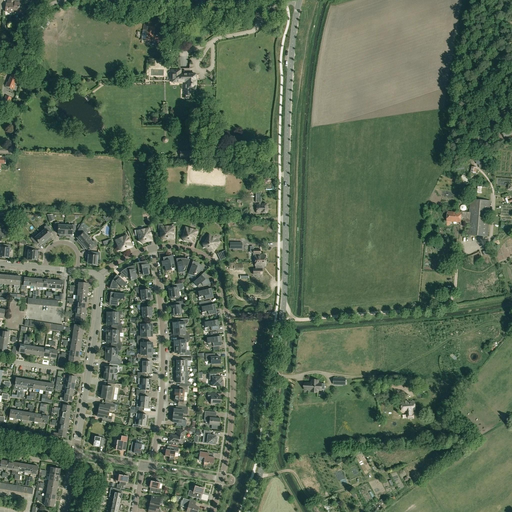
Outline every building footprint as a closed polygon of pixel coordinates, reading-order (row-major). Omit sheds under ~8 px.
[(14,12),(14,11),(14,0),(11,0),(12,1),(10,1),(10,3),(6,3),(6,12),(14,12)] [(14,0),(14,11),(23,11),(23,3),(20,2),(20,0),(19,0),(18,0),(14,0)] [(161,36),(160,36),(154,35),(155,28),(150,27),(151,23),(145,22),(144,31),(148,31),(146,41),(153,42),(153,41),(157,42),(162,47),(166,44),(161,36)] [(171,50),(168,46),(159,51),(162,56),(166,53),(171,50)] [(182,70),(173,70),(173,82),(186,82),(186,95),(191,95),(191,90),(196,90),(196,85),(197,85),(197,74),(192,74),(182,74),(182,70)] [(15,86),(14,85),(15,83),(18,84),(20,78),(11,75),(8,83),(7,82),(6,86),(14,89),(15,86)] [(0,114),(2,114),(3,112),(5,113),(11,98),(7,96),(2,108),(0,107),(0,114)] [(490,122),(479,127),(482,133),(493,128),(490,122)] [(511,134),(511,126),(502,130),(504,138),(511,134)] [(481,135),(479,135),(470,139),(474,149),(485,145),(481,135)] [(477,165),(487,162),(485,156),(475,159),(477,165)] [(256,198),(256,202),(260,202),(260,204),(257,204),(257,213),(262,213),(267,213),(267,204),(263,204),(263,198),(256,198)] [(447,222),(460,222),(469,223),(468,235),(488,237),(491,201),(471,199),(470,212),(461,211),(461,213),(447,212),(447,222)] [(60,237),(62,237),(63,237),(64,237),(65,237),(66,225),(59,224),(59,223),(56,223),(55,231),(59,231),(58,234),(60,234),(60,237)] [(66,225),(65,237),(67,237),(68,237),(71,238),(71,235),(72,235),(72,232),(76,233),(76,226),(73,225),(73,226),(66,226),(66,225)] [(45,228),(40,233),(48,242),(50,241),(50,240),(53,239),(51,237),(52,236),(50,234),(52,232),(47,226),(45,227),(45,228)] [(161,235),(159,237),(163,241),(165,239),(167,239),(167,238),(169,238),(169,239),(173,239),(173,227),(161,227),(161,231),(162,231),(162,233),(161,233),(161,235)] [(76,242),(78,243),(79,244),(80,244),(81,245),(90,237),(86,232),(88,230),(85,228),(78,234),(80,237),(78,239),(79,240),(76,242)] [(184,236),(181,237),(184,242),(186,240),(189,241),(189,240),(190,241),(194,243),(197,231),(186,228),(185,232),(185,234),(184,234),(184,236)] [(149,229),(138,231),(139,235),(140,237),(139,237),(139,239),(138,242),(142,244),(144,242),(146,241),(146,240),(148,240),(148,241),(152,240),(149,229)] [(6,236),(2,231),(0,232),(0,240),(1,240),(3,243),(9,239),(7,236),(6,236)] [(44,246),(45,245),(46,244),(47,243),(48,242),(40,233),(35,237),(34,236),(31,239),(37,245),(39,243),(41,245),(42,244),(44,246)] [(205,242),(202,243),(203,248),(206,248),(208,249),(209,248),(210,249),(210,250),(213,252),(220,242),(210,235),(207,239),(208,239),(206,241),(205,242)] [(127,236),(116,240),(118,245),(118,244),(119,246),(119,248),(118,251),(123,253),(124,250),(127,249),(126,248),(128,247),(128,248),(132,246),(127,236)] [(90,237),(81,245),(81,246),(82,247),(82,248),(83,248),(84,250),(86,248),(87,249),(89,247),(91,250),(98,244),(95,240),(93,242),(89,238),(90,237)] [(0,249),(0,254),(0,255),(0,256),(9,258),(10,249),(11,249),(11,245),(4,245),(4,248),(1,248),(1,249),(0,249)] [(37,258),(39,259),(39,257),(40,256),(40,255),(41,253),(38,253),(38,251),(35,251),(35,248),(28,246),(27,250),(29,251),(28,260),(37,259),(37,258)] [(260,250),(253,250),(253,254),(256,254),(256,255),(255,255),(255,263),(266,263),(266,255),(260,255),(260,254),(260,250)] [(86,257),(86,259),(86,260),(86,261),(86,262),(88,262),(88,263),(97,266),(98,256),(99,256),(99,253),(92,252),(92,256),(89,255),(89,257),(86,257)] [(470,257),(472,263),(485,259),(483,253),(470,257)] [(164,261),(162,262),(163,266),(164,266),(165,271),(167,271),(171,270),(171,269),(175,268),(173,258),(168,259),(167,259),(167,258),(165,258),(165,257),(163,258),(164,261)] [(178,259),(176,259),(178,272),(185,271),(189,262),(187,262),(186,261),(184,261),(183,261),(181,261),(181,259),(178,259)] [(137,265),(139,275),(143,274),(143,276),(148,275),(149,274),(148,269),(150,269),(149,264),(147,265),(146,261),(144,261),(145,262),(142,263),(143,264),(137,265)] [(197,266),(196,265),(197,263),(194,262),(195,262),(193,261),(188,274),(195,277),(202,270),(201,269),(200,268),(199,267),(197,266)] [(253,269),(253,275),(262,274),(262,272),(262,269),(262,266),(266,266),(266,263),(255,263),(255,266),(257,266),(257,269),(253,269)] [(137,279),(135,266),(133,266),(133,267),(131,267),(131,269),(130,269),(128,269),(127,270),(125,271),(124,272),(124,273),(122,274),(126,278),(128,276),(130,275),(131,278),(131,279),(131,280),(137,279)] [(206,279),(205,278),(206,277),(204,275),(205,274),(204,273),(193,282),(198,288),(208,285),(208,284),(207,282),(206,281),(206,279)] [(111,289),(118,290),(118,287),(118,286),(119,285),(121,287),(122,288),(123,288),(127,284),(117,275),(116,276),(116,277),(114,278),(115,279),(115,280),(114,281),(113,283),(112,285),(112,286),(112,287),(112,288),(112,289),(111,289)] [(174,288),(169,289),(171,300),(179,299),(178,290),(181,290),(183,287),(183,284),(174,285),(174,288)] [(151,301),(150,290),(145,290),(145,287),(136,288),(136,292),(138,293),(142,293),(143,302),(151,301)] [(211,288),(198,291),(199,297),(201,297),(202,301),(211,298),(210,293),(212,293),(211,290),(212,290),(211,288)] [(111,292),(110,294),(111,294),(111,297),(112,297),(111,305),(111,306),(118,306),(118,302),(118,299),(121,300),(122,300),(123,300),(124,295),(124,294),(111,292)] [(177,306),(172,306),(173,317),(181,316),(180,308),(184,307),(186,305),(185,301),(176,302),(177,306)] [(137,305),(137,308),(140,310),(142,310),(143,312),(144,319),(152,318),(151,307),(146,308),(146,304),(137,305)] [(215,304),(201,307),(203,313),(204,312),(205,316),(215,314),(213,309),(215,309),(215,306),(215,304)] [(107,313),(107,319),(120,319),(120,315),(122,313),(122,310),(113,310),(113,313),(107,313)] [(107,319),(107,325),(113,325),(113,328),(122,328),(122,325),(120,323),(120,319),(107,319)] [(180,323),(173,323),(174,329),(185,328),(184,325),(186,324),(188,322),(188,319),(179,320),(180,323)] [(218,320),(204,322),(205,328),(207,328),(207,332),(217,330),(216,325),(218,324),(218,322),(218,320)] [(145,322),(136,322),(137,325),(139,327),(141,327),(141,331),(152,331),(152,324),(145,325),(145,322)] [(74,325),(73,331),(83,333),(84,327),(74,325)] [(107,331),(107,337),(120,337),(120,333),(122,331),(122,328),(113,328),(113,331),(107,331)] [(185,328),(174,329),(174,335),(180,335),(181,338),(189,337),(189,334),(187,332),(185,332),(185,328)] [(139,335),(137,337),(137,340),(146,340),(146,337),(152,337),(152,331),(141,331),(141,335),(139,335)] [(220,336),(207,338),(207,344),(209,344),(209,348),(219,346),(219,341),(220,341),(220,338),(221,338),(220,336)] [(20,345),(19,353),(25,354),(26,346),(27,342),(27,337),(25,337),(24,341),(24,345),(20,345)] [(107,337),(107,343),(113,343),(113,346),(122,346),(122,343),(120,341),(120,337),(107,337)] [(181,341),(174,341),(175,347),(186,347),(186,346),(185,343),(188,343),(190,340),(189,337),(181,338),(181,341)] [(146,340),(137,340),(137,343),(139,345),(141,345),(141,349),(152,349),(152,343),(146,343),(146,340)] [(0,343),(0,350),(10,352),(11,349),(6,349),(7,345),(0,343)] [(106,348),(106,355),(117,355),(117,351),(119,352),(121,350),(122,346),(113,346),(113,349),(106,348)] [(186,347),(175,347),(175,353),(181,353),(181,356),(190,356),(190,352),(188,350),(186,350),(186,347)] [(137,355),(137,358),(146,358),(146,355),(152,355),(152,349),(141,349),(141,353),(139,353),(137,355)] [(213,354),(205,354),(206,361),(208,361),(208,364),(211,364),(221,364),(220,357),(213,357),(213,354)] [(106,355),(105,361),(112,361),(112,364),(120,365),(121,361),(119,359),(116,359),(117,355),(106,355)] [(69,356),(68,363),(78,364),(79,358),(69,356)] [(138,358),(138,361),(142,362),(142,367),(151,367),(152,362),(150,362),(144,361),(144,358),(138,358)] [(175,361),(175,366),(184,366),(187,366),(187,361),(191,361),(191,358),(183,358),(183,361),(176,361),(176,362),(175,361)] [(105,367),(104,373),(114,374),(115,374),(118,372),(118,371),(117,370),(118,365),(116,365),(110,364),(110,368),(105,367)] [(137,373),(137,376),(144,376),(144,373),(150,373),(150,372),(151,372),(151,367),(142,367),(142,373),(137,373)] [(104,373),(104,379),(109,380),(108,383),(114,384),(115,380),(113,380),(114,374),(104,373)] [(221,377),(217,377),(217,373),(208,373),(208,380),(210,380),(210,386),(212,386),(221,386),(221,385),(222,385),(222,381),(221,381),(221,377)] [(64,375),(63,378),(67,378),(67,382),(74,383),(75,377),(64,375)] [(137,376),(137,379),(138,379),(138,384),(142,384),(142,385),(151,385),(151,380),(150,380),(150,379),(144,379),(144,376),(137,376)] [(175,377),(175,382),(176,382),(176,383),(183,383),(183,386),(188,387),(190,387),(190,383),(187,383),(187,377),(184,377),(175,377)] [(103,386),(102,392),(114,394),(117,394),(118,388),(120,389),(121,384),(116,384),(115,384),(110,383),(109,387),(103,386)] [(311,393),(318,394),(318,391),(325,391),(325,386),(319,385),(319,383),(312,383),(312,385),(306,385),(305,392),(311,392),(311,393)] [(137,390),(136,393),(143,393),(143,390),(149,391),(149,390),(151,390),(151,385),(142,385),(141,390),(137,390)] [(175,389),(174,396),(184,397),(184,392),(187,393),(188,387),(183,386),(181,386),(181,390),(175,389)] [(424,389),(416,389),(416,397),(425,396),(424,389)] [(102,392),(101,398),(107,399),(107,403),(113,404),(114,394),(102,392)] [(136,393),(136,396),(138,396),(137,402),(140,402),(149,403),(150,398),(149,398),(149,397),(142,397),(143,393),(136,393)] [(208,393),(208,398),(211,399),(211,404),(215,405),(215,403),(221,403),(221,397),(215,396),(215,393),(208,393)] [(174,396),(174,402),(180,403),(180,406),(181,407),(186,407),(187,401),(187,397),(184,397),(174,396)] [(135,407),(135,410),(141,411),(141,408),(148,408),(149,408),(149,403),(140,402),(137,402),(137,407),(135,407)] [(416,410),(415,402),(401,402),(402,411),(407,411),(408,419),(414,419),(413,410),(416,410)] [(98,407),(98,408),(99,410),(98,411),(109,413),(110,409),(113,410),(114,404),(113,404),(107,403),(106,403),(105,406),(100,405),(99,406),(98,407)] [(174,409),(173,416),(182,417),(183,414),(187,414),(188,407),(186,407),(181,407),(181,410),(174,409)] [(135,410),(134,413),(136,414),(136,419),(138,419),(147,421),(148,416),(147,416),(147,415),(141,414),(141,411),(135,410)] [(97,413),(97,414),(97,416),(97,417),(101,418),(102,418),(102,419),(102,421),(110,423),(112,417),(108,416),(109,413),(98,411),(98,412),(97,413)] [(205,412),(204,421),(210,421),(209,425),(219,426),(219,423),(220,422),(220,421),(219,420),(220,419),(216,419),(216,413),(205,412)] [(173,416),(172,422),(179,423),(179,426),(186,427),(186,420),(182,420),(182,417),(173,416)] [(133,424),(133,427),(139,428),(139,425),(145,426),(146,425),(147,426),(147,421),(138,419),(136,419),(135,425),(133,424)] [(52,423),(51,425),(57,426),(58,428),(59,428),(59,430),(67,431),(68,425),(60,424),(56,423),(52,423)] [(171,435),(169,441),(182,444),(184,431),(178,430),(177,436),(171,435)] [(204,431),(203,443),(207,443),(215,444),(215,443),(217,443),(218,437),(216,437),(216,436),(210,436),(210,432),(204,431)] [(95,437),(92,436),(92,441),(94,441),(93,446),(100,447),(100,446),(103,447),(104,440),(104,438),(101,438),(95,436),(95,437)] [(125,450),(127,442),(126,442),(127,437),(121,436),(120,441),(117,440),(115,440),(114,445),(116,445),(115,450),(119,451),(122,451),(122,450),(125,450)] [(132,443),(131,451),(134,452),(134,453),(140,454),(141,449),(143,450),(144,445),(142,445),(142,444),(132,443)] [(174,458),(175,452),(178,451),(178,448),(174,447),(168,446),(167,450),(166,449),(165,456),(169,457),(169,459),(174,459),(174,458)] [(213,457),(213,454),(202,452),(200,452),(198,460),(204,461),(203,462),(204,463),(203,465),(208,465),(208,463),(213,464),(214,457),(213,457)] [(51,467),(50,474),(59,476),(60,469),(51,467)] [(124,475),(124,474),(119,472),(119,475),(118,481),(120,482),(119,485),(117,485),(117,488),(123,489),(124,486),(126,486),(126,483),(127,483),(128,476),(124,475)] [(161,490),(159,489),(161,483),(160,483),(161,481),(156,479),(156,482),(151,481),(150,488),(151,488),(150,491),(161,493),(161,490)] [(188,496),(200,499),(202,495),(203,495),(205,488),(200,487),(200,486),(196,483),(196,486),(195,486),(194,491),(190,491),(188,496)] [(164,498),(152,496),(151,500),(150,500),(150,501),(150,502),(150,503),(150,504),(159,506),(160,505),(161,505),(163,503),(164,498)] [(195,506),(194,505),(195,502),(184,498),(181,506),(188,508),(187,511),(188,511),(198,511),(199,510),(198,509),(199,507),(195,506)]
